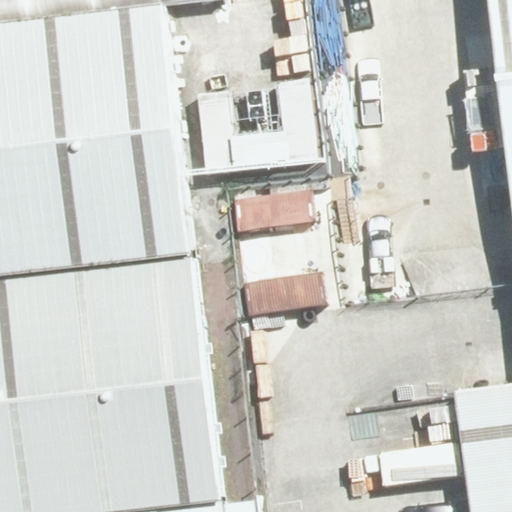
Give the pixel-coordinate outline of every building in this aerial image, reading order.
[(511,0),(488,0),(511,226),(511,0)] [(151,35),(0,50),(0,311),(177,293),(151,35)] [(204,91),(208,170),(319,164),(315,85),(204,91)] [(325,206),(245,215),(257,313),(336,304),(325,206)] [(0,511),(199,511),(177,293),(0,311),(0,511)] [(511,511),(511,398),(455,404),(466,511),(511,511)]
